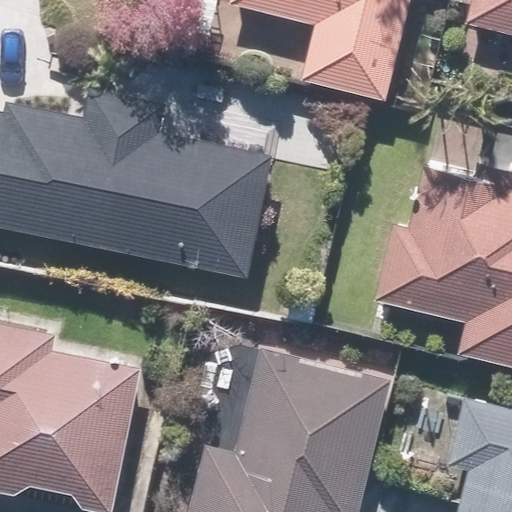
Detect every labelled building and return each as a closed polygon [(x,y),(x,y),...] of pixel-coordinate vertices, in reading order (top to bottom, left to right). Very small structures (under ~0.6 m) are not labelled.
[(270,0),(326,14),(312,67),(396,88),(417,0),(270,0)] [(511,0),(479,0),(477,11),(511,20),(511,0)] [(0,99),(0,213),(259,264),(283,145),(168,122),(174,93),(98,79),(92,107),(19,93),(18,103),(0,99)] [(511,157),(488,152),(485,163),(435,151),(420,216),(403,212),(386,288),(477,310),(470,342),(511,352),(511,157)] [(58,338),(61,323),(0,310),(0,478),(123,504),(152,357),(58,338)] [(366,511),(401,369),(271,338),(246,442),(215,435),(196,511),(366,511)] [(511,511),(511,396),(474,388),(458,454),(478,459),(464,511),(511,511)]
